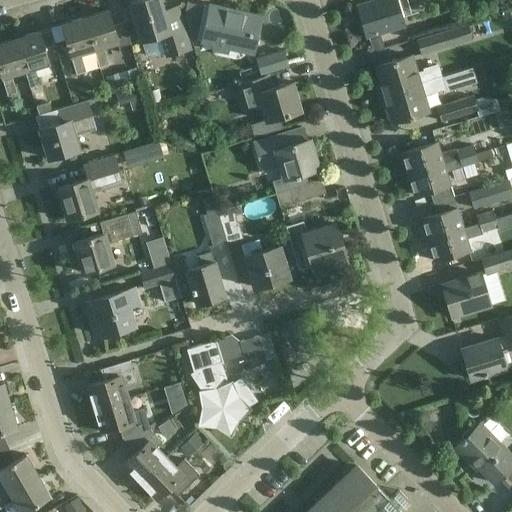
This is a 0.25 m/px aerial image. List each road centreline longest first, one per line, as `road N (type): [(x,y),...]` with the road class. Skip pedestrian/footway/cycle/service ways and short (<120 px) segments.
road 1 (residential): [(123,511),(63,435),(0,232)]
road 2 (residential): [(389,276),(311,7),(300,0)]
road 3 (residential): [(209,511),(341,390)]
road 4 (residential): [(456,511),(341,390)]
road 5 (residential): [(389,276),(244,322)]
road 6 (residential): [(341,390),(377,353),(394,321),(389,276)]
